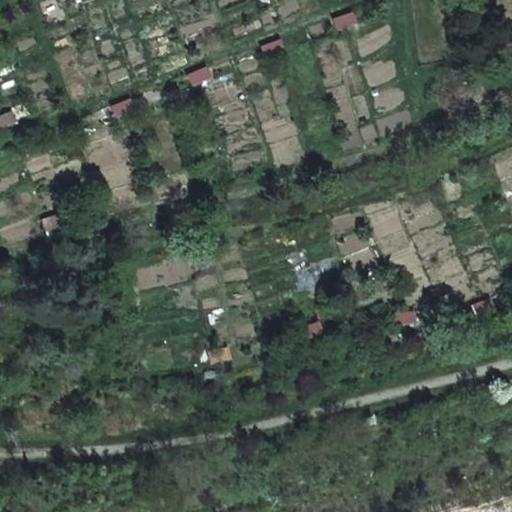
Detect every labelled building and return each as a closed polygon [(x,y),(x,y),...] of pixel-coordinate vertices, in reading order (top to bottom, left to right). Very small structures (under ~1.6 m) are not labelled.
[(334,27),(350,21),(347,11),(331,18),(334,27)] [(275,40),(259,45),(262,55),(279,49),(275,40)] [(204,76),(202,66),(185,72),(188,81),(204,76)] [(127,97),(111,103),(114,112),(130,106),(127,97)] [(0,124),(12,120),(9,110),(0,113),(0,124)] [(40,228),(57,222),(53,213),(37,219),(40,228)] [(495,305),(479,310),(481,320),(498,315),(495,305)] [(220,347),(203,351),(206,361),(222,357),(220,347)]
